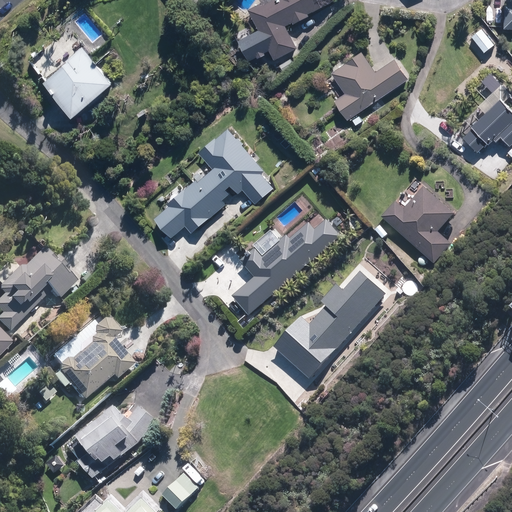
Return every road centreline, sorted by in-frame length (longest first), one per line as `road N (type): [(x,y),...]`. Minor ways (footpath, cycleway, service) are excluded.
road 1 (residential): [(0,103),(235,353)]
road 2 (motorway): [(375,511),(511,357)]
road 3 (motorway): [(511,413),(424,511)]
